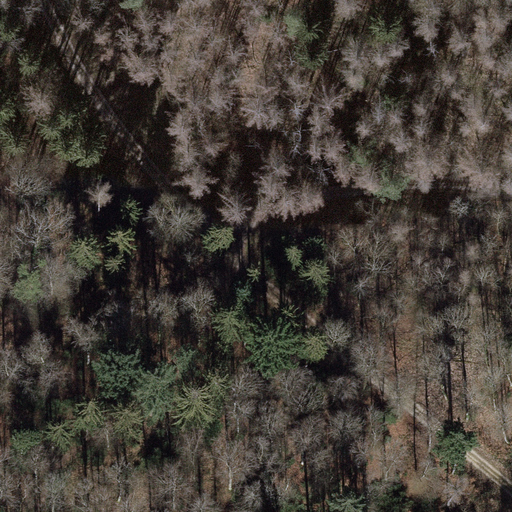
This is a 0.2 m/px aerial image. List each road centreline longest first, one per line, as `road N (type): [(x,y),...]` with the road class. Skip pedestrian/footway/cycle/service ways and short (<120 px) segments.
road 1 (track): [(511,490),(245,273)]
road 2 (track): [(211,238),(327,182),(511,187)]
road 3 (track): [(211,238),(142,168),(34,0)]
